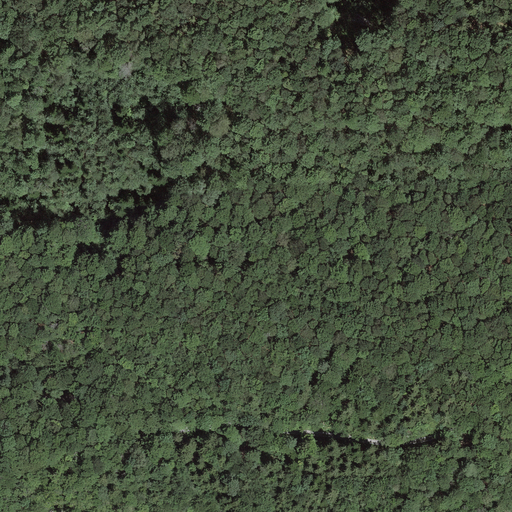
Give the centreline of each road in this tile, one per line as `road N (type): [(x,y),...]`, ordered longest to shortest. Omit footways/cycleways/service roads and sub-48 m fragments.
road 1 (track): [(511,291),(433,214),(293,174),(203,125),(181,82),(199,71),(264,120),(304,125),(423,109),(511,113)]
road 2 (track): [(0,398),(103,402),(179,431),(237,426),(383,443),(433,438),(511,406)]
